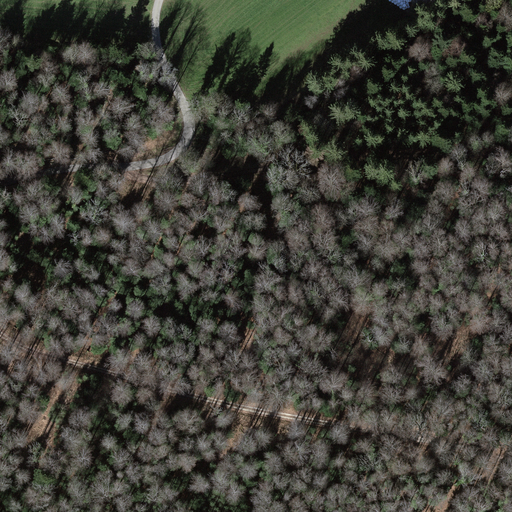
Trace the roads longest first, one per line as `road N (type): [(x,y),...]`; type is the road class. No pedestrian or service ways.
road 1 (track): [(511,461),(189,398),(34,355),(0,333)]
road 2 (track): [(511,151),(312,159),(179,178),(122,167)]
road 3 (track): [(122,167),(156,158),(187,133),(154,40),(161,0)]
road 4 (track): [(122,167),(71,166),(0,182)]
